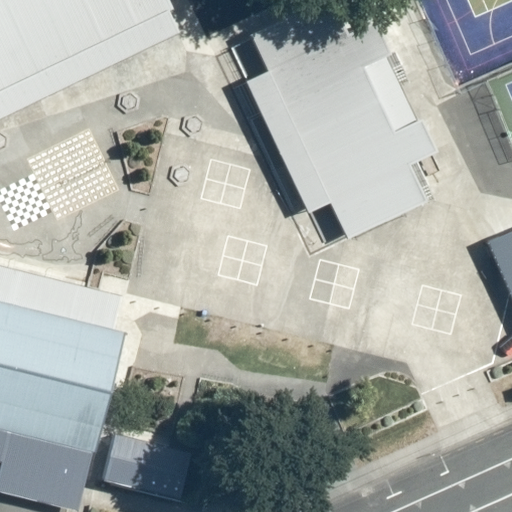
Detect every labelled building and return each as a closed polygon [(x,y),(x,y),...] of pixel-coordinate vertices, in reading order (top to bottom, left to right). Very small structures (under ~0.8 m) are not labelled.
[(0,0),(0,123),(188,39),(170,0),(0,0)] [(348,241),(431,205),(414,168),(442,156),(379,16),(350,29),(338,1),(256,38),(273,75),(252,85),(310,215),(332,205),(348,241)] [(511,236),(488,246),(511,299),(511,236)] [(124,333),(0,302),(0,458),(2,459),(0,467),(0,489),(80,509),(124,333)] [(194,451),(117,432),(106,479),(183,498),(194,451)]
